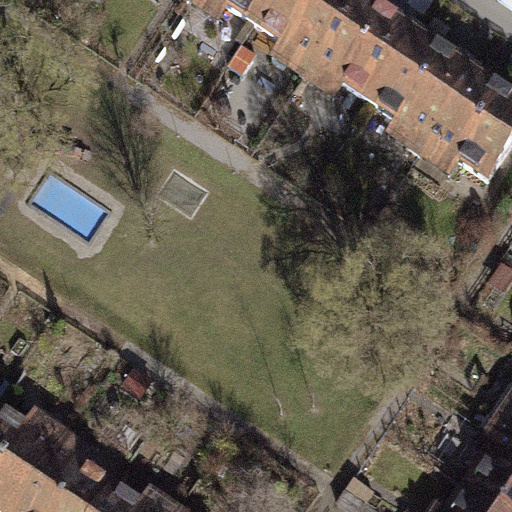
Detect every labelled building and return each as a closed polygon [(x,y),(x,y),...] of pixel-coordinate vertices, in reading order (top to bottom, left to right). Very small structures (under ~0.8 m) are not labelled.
[(275,0),(213,0),(256,29),(275,0)] [(361,0),(275,0),(256,29),(315,69),(361,0)] [(421,35),(368,0),(361,0),(315,69),(373,107),(421,35)] [(479,74),(421,35),(373,107),(431,145),(479,74)] [(511,153),(511,96),(479,74),(431,145),(490,185),(511,153)] [(0,511),(17,511),(58,451),(0,411),(0,511)] [(511,511),(511,435),(505,430),(465,489),(501,511),(511,511)] [(17,511),(101,511),(116,490),(58,451),(17,511)] [(501,511),(465,489),(449,511),(501,511)] [(101,511),(148,511),(116,490),(101,511)]
